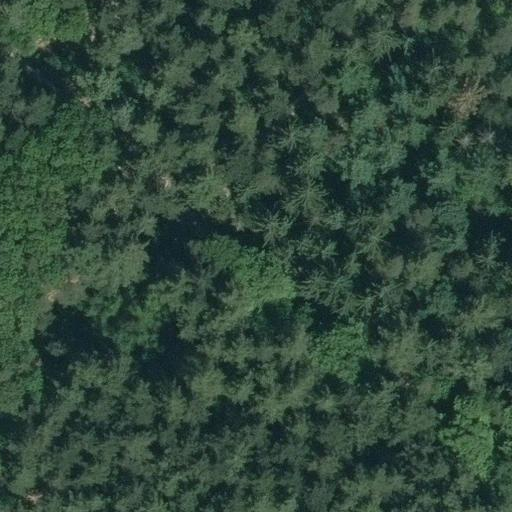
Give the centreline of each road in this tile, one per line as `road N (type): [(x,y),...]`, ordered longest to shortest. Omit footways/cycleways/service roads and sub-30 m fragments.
road 1 (track): [(0,48),(125,143),(181,199),(195,227),(511,483)]
road 2 (track): [(0,476),(377,0)]
road 3 (track): [(318,511),(511,248)]
road 4 (track): [(404,0),(511,86)]
